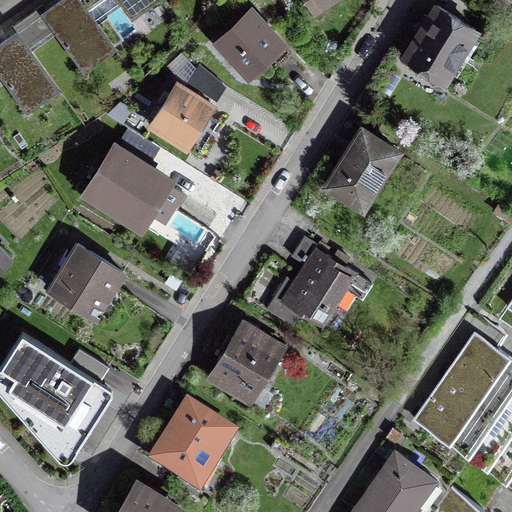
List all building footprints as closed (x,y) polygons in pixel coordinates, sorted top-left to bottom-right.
[(86,8),(80,0),(60,0),(47,10),(43,4),(13,25),(17,32),(29,49),(59,28),(86,65),(113,46),(97,24),(86,8)] [(80,0),(86,8),(96,0),(124,0),(134,13),(151,0),(80,0)] [(307,0),(315,10),(330,0),(307,0)] [(476,29),(437,5),(405,55),(443,79),(449,71),(457,76),(478,42),(470,37),(476,29)] [(287,48),(251,11),(215,45),(229,59),(234,55),(249,71),(264,56),(271,63),(287,48)] [(107,16),(97,24),(113,46),(123,38),(107,16)] [(29,49),(17,32),(0,44),(0,69),(2,68),(29,106),(56,86),(29,49)] [(213,105),(177,83),(151,123),(198,153),(217,123),(206,116),(213,105)] [(398,151),(362,127),(326,183),(354,202),(365,186),(372,191),(398,151)] [(167,180),(116,148),(89,190),(139,223),(147,210),(164,221),(174,206),(157,196),(167,180)] [(327,249),(304,235),(292,255),(307,264),(295,283),(286,277),(267,307),(291,323),(299,310),(320,323),(344,286),(362,297),(372,282),(325,253),(327,249)] [(128,272),(77,242),(48,291),(99,321),(128,272)] [(283,346),(242,321),(209,374),(250,399),(283,346)] [(70,361),(23,331),(0,367),(0,389),(67,462),(113,388),(100,380),(70,361)] [(487,340),(474,331),(414,417),(505,481),(511,471),(511,357),(510,356),(487,340)] [(109,365),(79,347),(70,361),(100,380),(109,365)] [(233,435),(185,405),(150,461),(198,491),(233,435)] [(438,482),(395,452),(353,511),(408,511),(419,498),(425,502),(438,482)] [(172,511),(175,509),(140,486),(122,511),(172,511)] [(481,511),(483,509),(451,486),(432,511),(481,511)]
